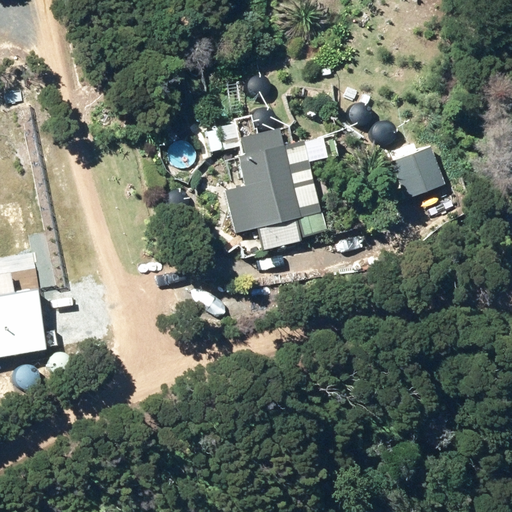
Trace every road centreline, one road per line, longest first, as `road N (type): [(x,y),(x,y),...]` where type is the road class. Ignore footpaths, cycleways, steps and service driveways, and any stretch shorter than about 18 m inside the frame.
road 1 (residential): [(511,291),(423,289),(216,322),(124,358)]
road 2 (residential): [(124,358),(38,0)]
road 3 (residential): [(124,358),(0,428)]
